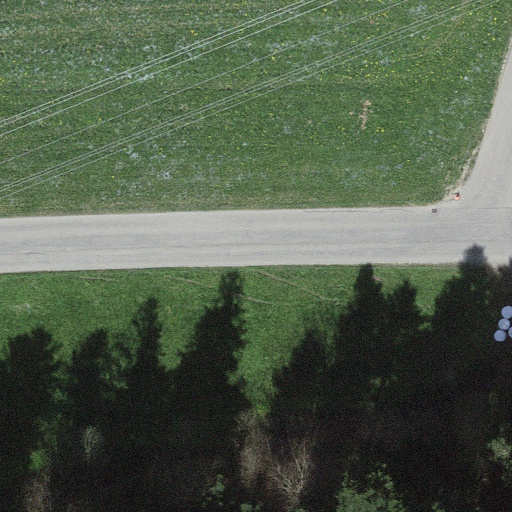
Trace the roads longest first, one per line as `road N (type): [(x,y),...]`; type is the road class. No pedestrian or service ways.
road 1 (unclassified): [(0,248),(511,235)]
road 2 (track): [(511,99),(462,237)]
